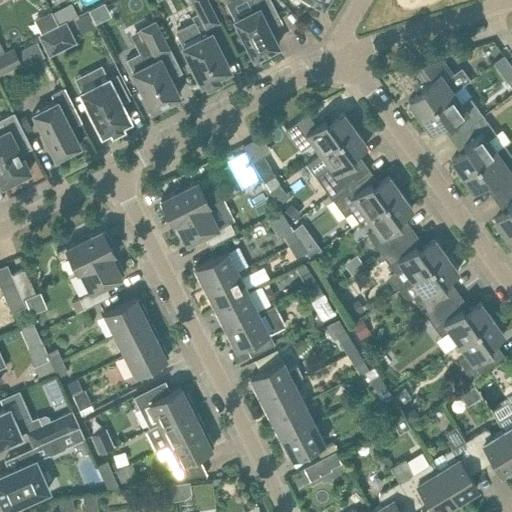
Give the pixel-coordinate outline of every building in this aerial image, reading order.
[(210,31),(207,26),(219,20),(208,0),(192,0),(199,12),(191,15),(194,20),(175,29),(201,83),(205,81),(208,85),(220,79),(218,75),(230,69),(211,31),(210,31)] [(254,57),(259,54),(261,58),(275,51),(273,47),(278,44),(266,22),(279,15),(271,0),(251,0),(255,8),(234,18),(254,57)] [(145,63),(132,70),(152,108),(179,94),(158,52),(169,46),(160,29),(156,19),(129,33),(145,63)] [(66,20),(38,34),(49,56),(76,41),(66,20)] [(0,53),(0,73),(21,63),(12,47),(0,53)] [(493,62),(507,81),(511,77),(511,65),(504,54),(493,62)] [(453,90),(445,79),(453,73),(447,65),(442,56),(413,64),(423,80),(415,86),(419,92),(408,100),(419,115),(453,90)] [(100,65),(74,78),(80,91),(93,116),(102,133),(110,129),(112,133),(123,127),(121,123),(130,119),(122,101),(128,98),(119,80),(116,74),(109,77),(109,76),(106,78),(100,65)] [(55,100),(32,112),(55,157),(80,144),(71,126),(82,121),(64,86),(51,93),(55,100)] [(449,125),(455,134),(483,114),(469,96),(462,102),(453,90),(419,115),(430,130),(442,122),(446,128),(449,125)] [(0,180),(2,184),(30,170),(21,152),(32,146),(14,111),(0,117),(0,180)] [(306,114),(285,129),(300,149),(312,140),(320,153),(354,128),(343,112),(332,120),(327,114),(319,120),(320,121),(314,125),(306,114)] [(451,159),(462,174),(496,150),(488,138),(496,133),(483,114),(455,134),(462,143),(458,146),(462,151),(451,159)] [(329,194),(336,190),(363,170),(356,160),(359,157),(355,152),(366,144),(354,128),(320,153),(329,165),(315,175),(329,194)] [(498,193),(511,183),(511,155),(511,156),(504,144),(496,150),(462,174),(473,190),(485,182),(489,187),(492,185),(498,193)] [(263,154),(252,161),(264,181),(275,175),(263,154)] [(366,216),(400,191),(389,175),(377,183),(373,177),(370,180),(363,170),(336,190),(329,194),(345,215),(350,211),(358,222),(366,216)] [(160,198),(173,222),(209,204),(201,190),(209,182),(206,175),(160,198)] [(280,181),(271,188),(282,201),(291,194),(280,181)] [(494,218),(505,234),(511,228),(511,183),(498,193),(505,202),(501,205),(505,210),(494,218)] [(367,233),(381,253),(409,233),(401,223),(405,221),(401,215),(412,207),(400,191),(366,216),(375,228),(367,233)] [(290,202),(284,210),(295,219),(301,212),(290,202)] [(209,204),(173,222),(173,223),(175,222),(186,243),(204,234),(209,245),(234,232),(229,221),(218,226),(208,205),(209,205),(209,204)] [(79,270),(111,254),(114,253),(101,228),(56,250),(59,257),(70,256),(78,271),(79,270)] [(288,245),(298,239),(291,228),(281,234),(288,245)] [(403,267),(412,279),(446,254),(434,238),(423,246),(419,240),(416,243),(409,233),(381,253),(375,257),(378,262),(385,257),(396,273),(403,267)] [(305,250),(298,239),(288,245),(295,256),(305,250)] [(195,265),(205,286),(237,270),(227,249),(195,265)] [(111,254),(79,270),(90,291),(79,297),(85,308),(110,295),(105,284),(122,275),(111,254)] [(414,298),(427,316),(454,296),(447,286),(451,284),(447,278),(458,270),(446,254),(412,279),(422,292),(414,298)] [(24,267),(11,272),(22,297),(35,291),(24,267)] [(205,286),(216,307),(248,291),(237,270),(205,286)] [(316,281),(310,270),(300,276),(306,287),(316,281)] [(22,297),(11,272),(0,277),(0,285),(12,312),(26,305),(22,297)] [(323,293),(316,281),(306,287),(313,298),(323,293)] [(216,307),(226,328),(258,311),(248,291),(216,307)] [(103,312),(114,333),(146,316),(135,296),(103,312)] [(449,330),(458,342),(492,317),(480,301),(469,309),(465,304),(462,306),(454,296),(427,316),(441,335),(449,330)] [(357,300),(344,309),(352,321),(364,313),(357,300)] [(269,332),(258,311),(226,328),(237,348),(245,344),(250,354),(274,343),(269,332)] [(114,333),(124,353),(156,337),(146,316),(114,333)] [(492,317),(458,342),(466,354),(459,360),(473,379),(500,359),(493,349),(496,347),(492,341),(504,333),(492,317)] [(347,332),(337,337),(346,352),(355,347),(347,332)] [(156,337),(124,353),(135,374),(167,358),(156,337)] [(52,363),(47,351),(43,344),(31,349),(41,372),(40,373),(42,379),(56,373),(52,363)] [(62,359),(57,347),(47,351),(52,363),(62,359)] [(355,347),(346,352),(353,365),(363,359),(355,347)] [(67,371),(62,359),(52,363),(56,373),(57,375),(67,371)] [(250,375),(261,396),(293,380),(302,376),(296,365),(288,369),(282,359),(250,375)] [(378,373),(368,379),(375,390),(385,384),(378,373)] [(82,389),(77,377),(66,382),(72,394),(82,389)] [(261,396),(271,417),(303,400),(293,380),(261,396)] [(375,390),(382,401),(392,395),(385,384),(375,390)] [(148,401),(159,422),(191,406),(180,385),(148,401)] [(403,387),(396,393),(403,402),(410,397),(403,387)] [(271,417),(282,437),(314,421),(303,400),(271,417)] [(145,429),(155,450),(201,427),(191,406),(159,422),(145,429)] [(37,444),(66,431),(79,425),(73,410),(42,424),(38,415),(16,425),(8,407),(0,410),(0,443),(21,435),(20,433),(27,430),(33,446),(37,444)] [(511,418),(511,423),(503,429),(511,442),(511,410),(509,413),(511,418)] [(314,421),(282,437),(292,458),(324,442),(314,421)] [(477,487),(465,468),(477,461),(465,440),(456,424),(445,431),(451,441),(449,442),(452,448),(443,453),(448,462),(437,469),(456,500),(477,487)] [(48,489),(35,459),(43,456),(49,453),(49,454),(65,447),(65,446),(85,437),(79,425),(33,446),(23,450),(27,461),(0,473),(0,498),(4,508),(48,489)] [(114,445),(106,426),(90,433),(98,452),(114,445)] [(487,426),(465,440),(477,461),(490,453),(501,472),(511,465),(511,442),(503,429),(492,435),(487,426)] [(198,455),(212,447),(201,427),(155,450),(161,459),(172,468),(173,467),(177,477),(207,473),(198,455)] [(335,450),(324,455),(330,466),(341,461),(335,450)] [(436,511),(456,500),(437,469),(432,460),(412,472),(404,458),(390,466),(399,480),(411,501),(423,494),(434,511),(436,511)] [(96,464),(102,476),(112,471),(106,459),(96,464)] [(112,471),(102,476),(107,488),(117,483),(112,471)] [(189,478),(168,483),(171,498),(192,493),(189,478)] [(382,503),(371,510),(372,511),(401,511),(399,508),(411,501),(399,480),(377,494),(382,503)] [(72,499),(58,501),(59,511),(69,511),(73,511),(72,499)]
